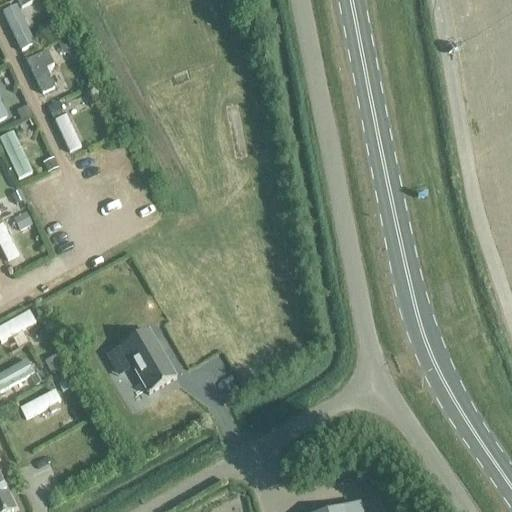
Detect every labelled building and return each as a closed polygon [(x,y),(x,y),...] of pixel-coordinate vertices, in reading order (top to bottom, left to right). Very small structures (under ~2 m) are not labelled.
[(21,11),(42,0),(22,0),(17,3),(21,11)] [(32,44),(16,9),(5,15),(21,50),(32,44)] [(27,64),(43,96),(56,90),(40,58),(27,64)] [(82,151),(67,118),(55,123),(70,156),(82,151)] [(28,173),(14,143),(3,148),(17,179),(28,173)] [(140,192),(108,206),(113,220),(147,207),(140,192)] [(19,259),(3,227),(0,228),(0,246),(8,264),(19,259)] [(43,323),(36,311),(1,331),(8,343),(13,340),(15,344),(26,339),(23,334),(43,323)] [(125,372),(131,368),(149,397),(176,381),(149,334),(114,354),(125,372)] [(52,377),(66,370),(59,356),(45,364),(52,377)] [(0,396),(35,377),(27,363),(0,378),(0,396)] [(55,393),(20,412),(26,423),(60,404),(55,393)] [(0,511),(10,511),(0,488),(0,511)]
